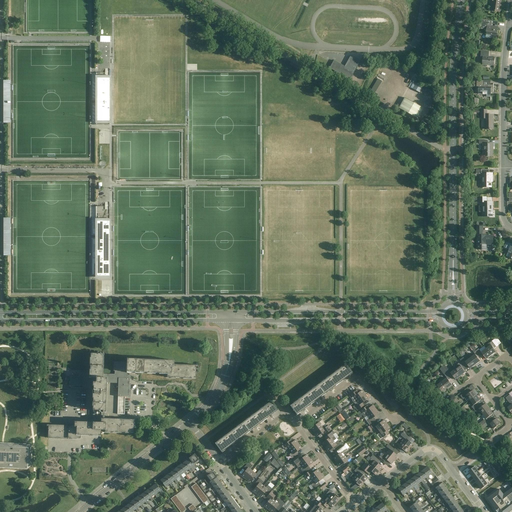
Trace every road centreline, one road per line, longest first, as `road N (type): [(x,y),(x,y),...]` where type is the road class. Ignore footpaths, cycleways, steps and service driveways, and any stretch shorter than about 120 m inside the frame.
road 1 (residential): [(453,148),(381,115),(188,0)]
road 2 (secondary): [(230,312),(0,312)]
road 3 (secondary): [(0,320),(230,320)]
road 4 (secondary): [(440,310),(230,312)]
road 5 (secondary): [(230,320),(440,322)]
road 6 (secondary): [(453,148),(461,0)]
road 7 (residential): [(504,165),(509,21)]
road 8 (residential): [(296,423),(358,377),(397,418)]
road 9 (secondary): [(453,274),(453,148)]
road 10 (residential): [(163,442),(143,418),(50,416)]
